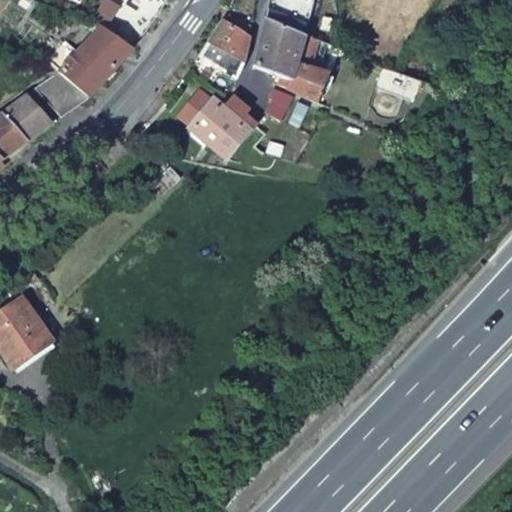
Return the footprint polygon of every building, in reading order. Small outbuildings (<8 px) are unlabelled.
[(34,12),(40,3),(31,0),(29,0),(24,6),(34,12)] [(173,0),(127,0),(108,30),(138,50),(175,1),(173,0)] [(286,0),(280,27),(274,23),(262,72),(296,87),(309,39),(318,4),(305,0),(286,0)] [(229,27),(217,49),(241,61),(237,71),(247,75),(252,63),(256,39),(229,27)] [(138,50),(108,30),(80,62),(70,53),(56,68),(97,102),(100,99),(138,50)] [(329,47),(309,39),(296,87),(293,95),(327,111),(336,78),(320,70),(329,47)] [(217,49),(204,68),(244,83),(247,75),(237,71),(241,61),(217,49)] [(97,102),(56,68),(42,91),(73,119),(97,102)] [(298,116),(303,106),(282,96),(276,107),(280,109),(298,116)] [(222,106),(210,97),(188,126),(200,135),(222,106)] [(23,156),(59,129),(38,105),(0,134),(0,154),(11,165),(23,156)] [(240,166),(248,158),(259,139),(264,132),(251,123),(254,118),(240,107),(234,115),(222,106),(200,135),(240,166)] [(292,127),(298,116),(280,109),(272,120),(292,127)] [(0,173),(11,165),(0,154),(0,173)] [(62,352),(32,308),(0,328),(0,351),(21,380),(62,352)]
